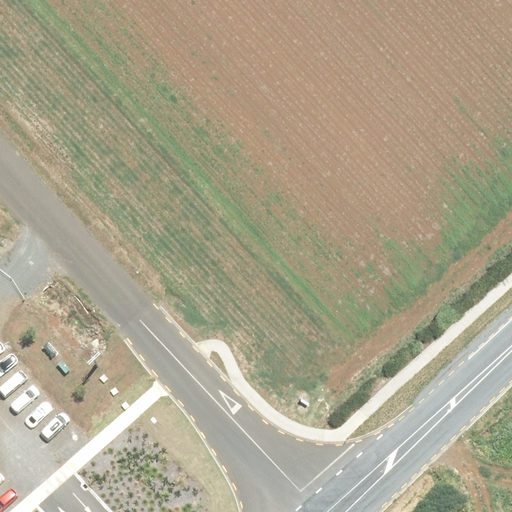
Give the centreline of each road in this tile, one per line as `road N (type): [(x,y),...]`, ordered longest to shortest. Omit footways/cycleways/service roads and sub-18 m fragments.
road 1 (unclassified): [(312,511),(0,171)]
road 2 (tertiary): [(332,511),(511,346)]
